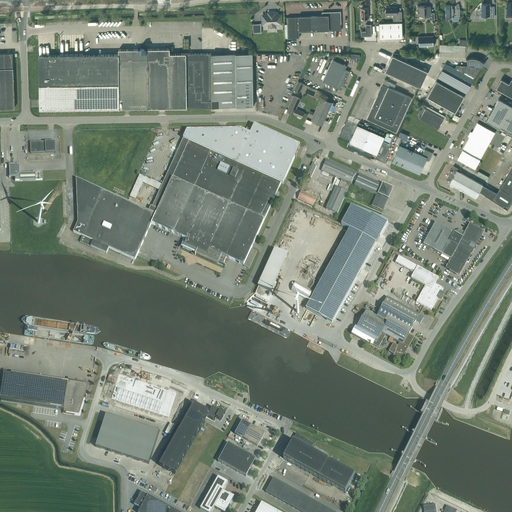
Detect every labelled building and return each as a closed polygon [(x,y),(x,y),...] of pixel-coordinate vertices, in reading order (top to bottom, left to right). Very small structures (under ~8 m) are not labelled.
[(490,7),(490,4),(482,4),(482,11),(480,11),(480,15),(482,15),(482,17),(494,17),(494,7),(490,7)] [(452,21),(458,21),(459,20),(459,17),(460,16),(460,14),(460,12),(460,8),(457,8),(456,5),(456,6),(452,6),(452,5),(450,5),(445,5),(446,18),(452,17),(452,21)] [(424,6),(417,6),(418,16),(424,15),(424,17),(430,16),(430,20),(435,20),(434,13),(431,13),(431,7),(427,7),(424,8),(424,6)] [(386,7),(386,15),(393,15),(393,21),(402,21),(402,12),(397,12),(397,7),(386,7)] [(368,8),(359,8),(360,8),(361,19),(369,18),(368,8)] [(262,14),(262,26),(268,25),(268,29),(277,29),(277,25),(282,25),(282,14),(276,14),(276,11),(267,12),(267,14),(262,14)] [(307,16),(299,16),(299,17),(288,17),(289,38),(300,38),(300,31),(308,31),(341,30),(341,12),(322,12),(322,15),(307,16)] [(261,23),(253,24),(253,33),(262,33),(261,23)] [(402,23),(379,23),(380,38),(403,38),(402,23)] [(366,31),(361,31),(361,36),(372,36),(371,24),(366,24),(366,31)] [(434,36),(418,36),(419,47),(434,46),(434,36)] [(160,108),(212,107),(254,106),(253,54),(212,54),(211,53),(170,54),(170,49),(169,49),(160,49),(159,49),(148,49),(146,48),(145,48),(145,46),(141,46),(141,48),(140,48),(138,49),(119,49),(119,54),(39,56),(39,65),(40,110),(118,109),(149,108),(160,108)] [(0,108),(14,108),(12,53),(0,53),(0,108)] [(393,55),(385,71),(420,87),(428,71),(393,55)] [(457,65),(455,69),(445,63),(437,78),(438,78),(436,80),(427,97),(455,112),(465,96),(464,95),(466,94),(470,86),(474,79),(474,78),(479,70),(485,64),(484,63),(484,62),(483,62),(482,61),(481,60),(480,60),(480,59),(479,59),(478,59),(476,58),(473,57),(471,57),(471,58),(470,58),(469,58),(468,58),(467,58),(467,65),(457,65)] [(323,81),(341,89),(350,72),(345,69),(347,66),(333,59),(323,81)] [(394,89),(396,85),(388,81),(389,81),(385,79),(366,119),(396,133),(412,98),(394,89)] [(501,79),(496,88),(511,96),(511,79),(509,84),(501,79)] [(300,93),(304,83),(298,81),(294,90),(300,93)] [(304,112),(296,109),(301,99),(294,96),(288,110),(291,111),(291,112),(298,116),(297,117),(301,119),(304,112)] [(314,115),(309,112),(308,114),(310,115),(310,116),(312,117),(311,120),(322,125),(333,102),(322,97),(314,115)] [(487,120),(500,127),(511,133),(511,106),(498,99),(487,120)] [(421,111),(424,112),(420,119),(438,129),(444,118),(426,108),(423,107),(421,111)] [(458,159),(475,168),(478,170),(482,163),(479,161),(495,133),(478,123),(472,133),(471,133),(469,135),(470,136),(458,159)] [(385,137),(357,124),(349,143),(377,155),(385,137)] [(187,131),(162,185),(140,175),(130,197),(135,199),(143,183),(159,190),(152,207),(151,207),(149,211),(76,178),(78,223),(73,232),(82,236),(80,242),(106,254),(109,248),(135,260),(151,224),(153,225),(153,224),(173,234),(187,240),(184,244),(183,247),(196,253),(195,255),(218,265),(222,256),(244,266),(249,268),(257,251),(251,249),(281,183),(283,184),(300,146),(254,125),(250,134),(241,130),(187,131)] [(56,153),(55,142),(30,143),(31,154),(56,153)] [(425,149),(422,155),(400,145),(392,162),(420,174),(426,159),(428,160),(429,160),(433,153),(425,149)] [(360,175),(356,173),(326,160),(321,171),(341,180),(338,188),(336,187),(326,209),(330,211),(337,214),(351,184),(355,186),(360,175)] [(19,165),(9,165),(10,177),(9,177),(9,178),(15,177),(15,181),(35,180),(35,181),(35,180),(42,180),(35,180),(35,173),(20,174),(19,165)] [(463,171),(458,168),(454,166),(446,179),(451,181),(449,184),(476,198),(483,185),(462,173),(463,171)] [(479,192),(492,200),(508,210),(511,202),(511,168),(499,190),(497,192),(483,185),(479,192)] [(381,184),(360,175),(355,186),(376,195),(371,206),(381,211),(391,188),(381,184)] [(316,198),(302,192),(298,199),(313,206),(316,198)] [(306,309),(332,323),(388,222),(351,206),(343,222),(341,224),(350,229),(306,309)] [(465,233),(460,230),(452,232),(435,223),(423,245),(450,259),(446,268),(459,275),(483,232),(470,225),(465,233)] [(288,256),(275,250),(258,287),(272,293),(288,256)] [(411,278),(425,286),(422,291),(416,302),(428,309),(431,310),(438,299),(438,298),(441,300),(443,297),(441,296),(442,293),(441,293),(443,289),(435,284),(438,278),(434,276),(431,275),(417,267),(399,257),(395,263),(414,273),(411,278)] [(297,282),(292,290),(310,299),(314,291),(297,282)] [(386,335),(400,343),(403,345),(409,335),(416,322),(420,324),(424,318),(419,315),(387,298),(377,317),(366,311),(357,328),(355,327),(351,334),(372,347),(373,345),(378,348),(386,335)] [(414,338),(409,335),(403,345),(400,343),(398,346),(393,343),(388,352),(394,355),(393,357),(402,362),(406,354),(407,353),(406,353),(414,338)] [(1,401),(64,411),(64,413),(79,415),(86,394),(84,394),(85,385),(69,382),(68,386),(5,376),(1,401)] [(118,376),(111,400),(168,418),(175,394),(118,376)] [(442,411),(425,402),(420,412),(437,420),(442,411)] [(194,404),(160,465),(159,466),(175,474),(207,417),(214,421),(216,418),(220,421),(224,414),(219,412),(212,408),(209,413),(194,404)] [(107,414),(96,447),(149,464),(160,432),(107,414)] [(264,433),(242,421),(235,434),(257,447),(264,433)] [(411,433),(412,433),(425,440),(426,440),(427,439),(427,438),(426,437),(413,431),(412,431),(411,431),(411,432),(411,433)] [(293,442),(283,459),(319,479),(345,493),(355,476),(310,451),(314,445),(315,445),(315,444),(295,434),(296,435),(292,441),(293,442)] [(228,443),(218,462),(246,477),(256,458),(228,443)] [(400,455),(401,456),(414,462),(415,462),(416,462),(416,461),(416,460),(415,460),(402,454),(402,453),(401,453),(401,454),(400,454),(400,455)] [(218,509),(223,511),(225,511),(228,508),(229,508),(231,505),(229,505),(232,501),(233,501),(235,497),(229,493),(228,494),(224,491),(228,483),(218,477),(200,509),(204,511),(211,511),(214,508),(217,510),(218,509)] [(333,511),(320,504),(274,479),(266,493),(300,511),(333,511)] [(176,511),(162,504),(142,493),(135,505),(141,509),(139,511),(176,511)] [(278,511),(262,503),(256,511),(278,511)]
